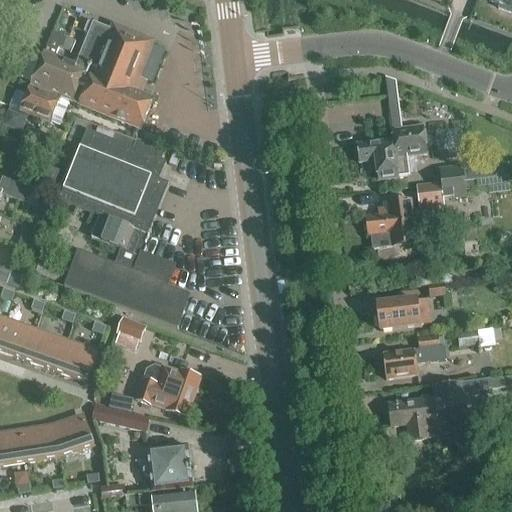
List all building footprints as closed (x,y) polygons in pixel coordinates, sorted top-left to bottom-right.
[(511,0),(493,0),(492,6),(499,9),(498,11),(511,16),(511,0)] [(62,99),(140,131),(153,101),(138,95),(142,85),(134,81),(136,77),(152,83),(165,51),(116,32),(94,23),(93,24),(89,22),(84,33),(89,34),(75,68),(55,60),(59,49),(71,54),(76,42),(53,33),(31,86),(62,99)] [(20,82),(16,92),(27,96),(31,86),(20,82)] [(62,99),(31,86),(27,96),(21,112),(60,128),(70,105),(61,101),(62,99)] [(10,112),(4,128),(19,133),(25,118),(10,112)] [(72,170),(60,201),(100,217),(148,236),(161,205),(168,186),(159,182),(166,164),(162,162),(165,152),(136,141),(133,151),(89,133),(92,124),(76,118),(61,156),(64,158),(61,165),(72,170)] [(422,128),(392,132),(393,142),(357,147),(359,165),(375,163),(378,183),(400,180),(399,179),(408,178),(406,159),(427,156),(422,128)] [(60,172),(46,166),(38,188),(51,193),(60,172)] [(442,199),(466,196),(464,183),(463,171),(463,169),(439,172),(440,187),(442,199)] [(482,169),(463,171),(464,183),(483,181),(482,169)] [(0,199),(1,197),(27,207),(33,190),(2,179),(0,185),(0,199)] [(509,179),(476,183),(477,191),(488,190),(489,196),(511,193),(509,179)] [(440,187),(417,190),(419,210),(432,209),(431,202),(442,201),(440,187)] [(371,219),(366,219),(369,237),(373,237),(375,251),(416,246),(410,202),(385,205),(385,208),(385,210),(378,211),(379,218),(371,219)] [(100,217),(92,238),(121,250),(140,257),(141,255),(144,254),(146,248),(144,245),(148,236),(100,217)] [(39,232),(28,228),(20,250),(31,254),(39,232)] [(171,266),(141,255),(140,257),(121,250),(115,266),(78,252),(65,288),(178,330),(188,303),(161,293),(171,266)] [(66,268),(41,260),(35,276),(60,285),(66,268)] [(0,283),(8,286),(12,274),(0,269),(0,283)] [(428,288),(428,289),(446,287),(444,277),(423,278),(425,289),(428,288)] [(447,295),(446,287),(428,289),(429,298),(447,295)] [(12,303),(15,295),(4,291),(1,299),(12,303)] [(427,301),(378,307),(379,318),(376,319),(377,329),(380,329),(381,333),(420,327),(418,313),(428,312),(427,301)] [(43,314),(46,306),(34,302),(31,310),(43,314)] [(73,326),(76,317),(65,313),(62,321),(73,326)] [(146,330),(123,321),(117,336),(140,345),(146,330)] [(0,354),(25,364),(35,335),(5,324),(0,337),(0,354)] [(104,337),(107,329),(95,325),(92,333),(104,337)] [(477,332),(457,335),(459,349),(479,346),(477,332)] [(25,364),(56,374),(66,346),(35,335),(25,364)] [(416,366),(446,362),(444,350),(440,350),(439,337),(417,340),(418,352),(384,357),(385,369),(383,369),(384,378),(386,378),(387,382),(418,378),(416,366)] [(98,357),(66,346),(56,374),(88,385),(98,357)] [(164,369),(163,370),(156,368),(148,371),(138,403),(151,407),(152,406),(166,411),(166,412),(187,419),(201,379),(180,372),(179,374),(164,369)] [(390,408),(391,414),(388,414),(390,424),(392,423),(393,429),(409,427),(411,443),(436,440),(436,442),(445,441),(444,439),(449,438),(448,423),(466,421),(465,420),(481,418),(478,398),(472,399),(472,395),(492,392),(490,381),(438,388),(439,401),(390,408)] [(149,419),(94,408),(91,422),(146,434),(149,419)] [(54,433),(61,461),(95,449),(86,422),(54,433)] [(61,461),(54,433),(22,438),(26,466),(61,461)] [(0,469),(26,466),(22,438),(0,441),(0,469)] [(148,454),(150,469),(144,470),(145,479),(151,478),(153,495),(194,490),(189,449),(148,454)] [(97,477),(85,479),(86,487),(98,485),(97,477)] [(65,490),(64,482),(52,484),(53,492),(65,490)] [(31,495),(30,487),(18,489),(19,497),(31,495)] [(138,496),(127,498),(127,499),(126,499),(127,509),(153,507),(153,511),(196,511),(194,495),(153,501),(152,497),(139,498),(138,496)]
